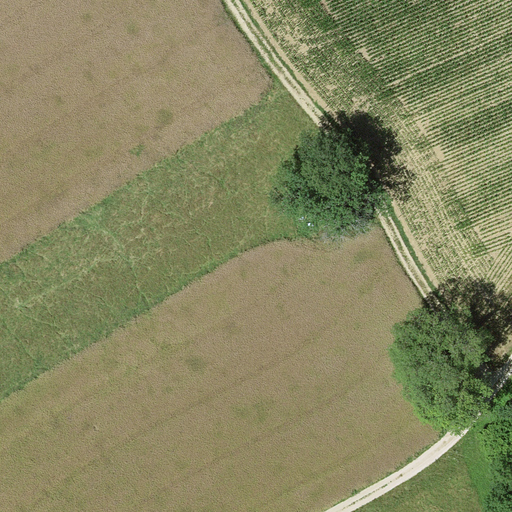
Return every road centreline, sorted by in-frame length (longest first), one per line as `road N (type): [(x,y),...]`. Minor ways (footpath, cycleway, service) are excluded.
road 1 (track): [(485,394),(348,149),(233,0)]
road 2 (track): [(330,511),(432,455),(511,355)]
